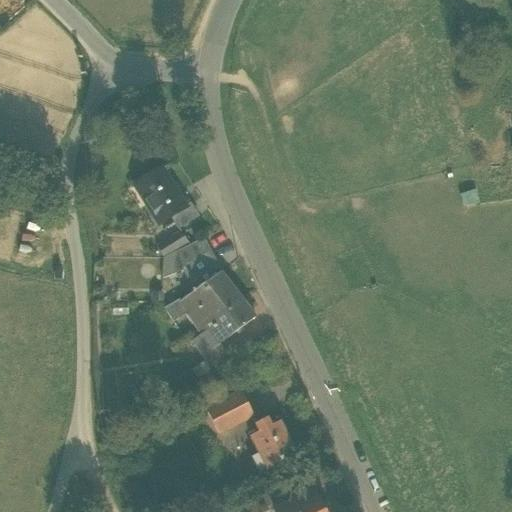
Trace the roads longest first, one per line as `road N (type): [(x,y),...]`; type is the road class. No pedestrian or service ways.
road 1 (residential): [(382,511),(215,149),(204,64)]
road 2 (track): [(52,511),(80,424),(83,305),(62,169),(114,60)]
road 3 (residential): [(53,0),(114,60),(204,64)]
